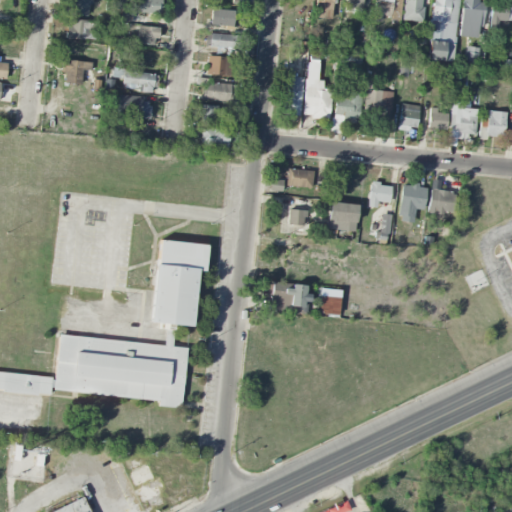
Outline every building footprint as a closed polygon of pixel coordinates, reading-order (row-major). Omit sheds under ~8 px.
[(88,17),(90,0),(71,0),(69,14),(88,17)] [(137,0),(137,13),(161,14),(161,0),(137,0)] [(333,0),(320,0),(319,18),(331,19),(333,0)] [(361,12),(362,0),(344,0),(343,10),(361,12)] [(400,20),(401,0),(374,0),(372,22),(381,23),(382,18),(400,20)] [(403,0),(403,21),(422,22),(422,0),(403,0)] [(458,0),(432,0),(427,60),(453,62),(458,0)] [(462,0),(458,37),(477,39),(478,27),(482,28),(484,0),(462,0)] [(489,27),(505,28),(505,22),(511,21),(511,6),(490,6),(489,27)] [(233,11),(210,10),(210,26),(233,27),(233,11)] [(96,22),(67,21),(66,39),(95,40),(96,22)] [(209,48),(238,49),(239,35),(209,34),(209,48)] [(478,48),(466,47),(463,64),(476,65),(478,48)] [(352,65),(360,63),(358,55),(349,57),(352,65)] [(231,57),(207,56),(206,76),(230,76),(231,57)] [(80,86),(82,70),(90,71),(91,63),(64,60),(61,84),(80,86)] [(329,119),(330,90),(322,89),(322,81),(317,81),(318,65),(305,65),(302,117),(329,119)] [(121,89),(154,91),(155,73),(122,71),(121,89)] [(282,115),(300,116),(301,76),(284,75),(282,115)] [(230,86),(204,82),(202,100),(228,103),(230,86)] [(392,91),(364,90),(363,114),(391,115),(392,91)] [(332,133),(341,133),(341,123),(358,124),(359,93),(333,93),(332,133)] [(148,119),(150,99),(118,96),(116,115),(148,119)] [(449,133),(475,133),(476,109),(462,109),(462,104),(450,103),(449,133)] [(397,129),(415,131),(418,106),(400,104),(397,129)] [(200,124),(215,124),(216,106),(201,106),(200,124)] [(446,131),(447,112),(428,111),(427,130),(446,131)] [(505,113),(481,113),(480,128),(485,128),(485,136),(504,137),(505,113)] [(200,128),(200,147),(228,148),(228,129),(200,128)] [(285,185),(311,189),(313,172),(287,168),(285,185)] [(282,180),(270,180),(270,191),(282,192),(282,180)] [(423,211),(425,188),(418,188),(418,185),(401,183),(397,216),(413,218),(414,210),(423,211)] [(376,208),(376,203),(389,203),(390,185),(368,184),(367,208),(376,208)] [(452,213),(454,192),(429,190),(426,214),(443,216),(443,212),(452,213)] [(353,232),(357,206),(330,202),(326,228),(353,232)] [(304,226),(305,211),(287,210),(286,225),(304,226)] [(389,215),(380,214),(379,234),(388,234),(389,215)] [(191,327),(196,271),(204,272),(206,245),(156,241),(149,324),(191,327)] [(267,311),(306,315),(309,295),(304,294),(305,286),(270,283),(267,311)] [(339,295),(319,294),(319,314),(338,315),(339,295)] [(185,348),(171,347),(172,334),(165,333),(164,345),(57,336),(53,392),(157,400),(157,407),(180,409),(185,348)] [(51,378),(0,372),(0,391),(49,396),(51,378)] [(50,511),(88,511),(82,497),(50,511)] [(347,511),(350,511),(346,502),(322,511),(347,511)]
